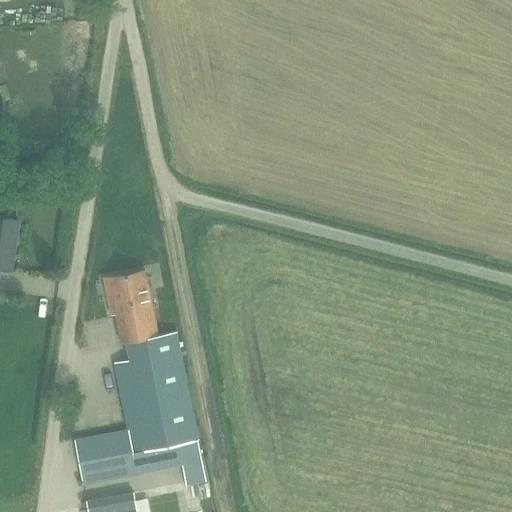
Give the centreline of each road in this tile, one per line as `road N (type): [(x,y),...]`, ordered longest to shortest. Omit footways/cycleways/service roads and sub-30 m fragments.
road 1 (residential): [(228,511),(133,0)]
road 2 (unclassified): [(40,511),(113,0)]
